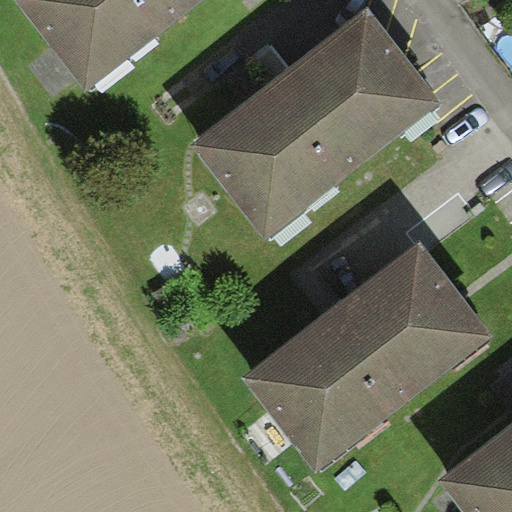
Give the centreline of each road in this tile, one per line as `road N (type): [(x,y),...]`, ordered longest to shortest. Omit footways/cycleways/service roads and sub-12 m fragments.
road 1 (track): [(266,511),(183,394),(0,87)]
road 2 (residential): [(511,125),(417,0)]
